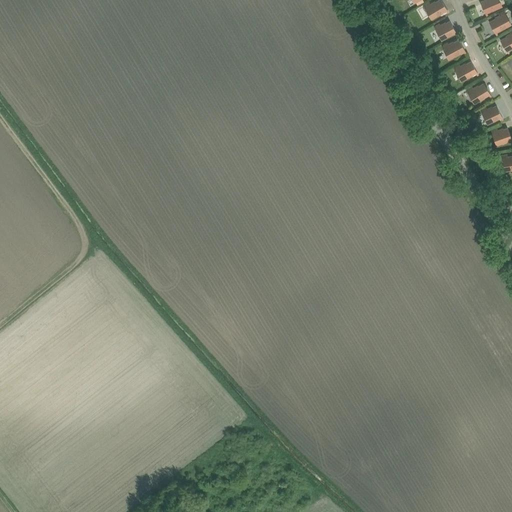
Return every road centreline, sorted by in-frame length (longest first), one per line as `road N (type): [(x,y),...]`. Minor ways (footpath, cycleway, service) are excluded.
road 1 (tertiary): [(511,247),(361,0)]
road 2 (track): [(0,117),(82,227),(85,246),(0,327)]
